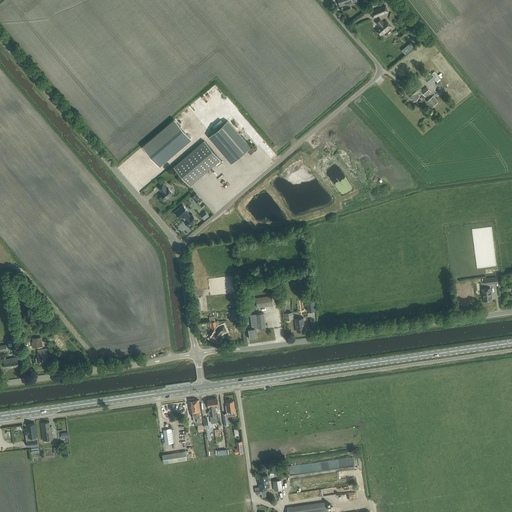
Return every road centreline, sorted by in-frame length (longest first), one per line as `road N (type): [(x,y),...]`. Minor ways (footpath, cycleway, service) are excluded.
road 1 (unclassified): [(178,247),(378,70),(322,0)]
road 2 (unclassified): [(197,353),(511,311)]
road 3 (primary): [(201,387),(511,344)]
road 4 (tertiary): [(178,247),(0,37)]
road 5 (primary): [(0,416),(201,387)]
road 6 (unclassified): [(0,384),(197,353)]
